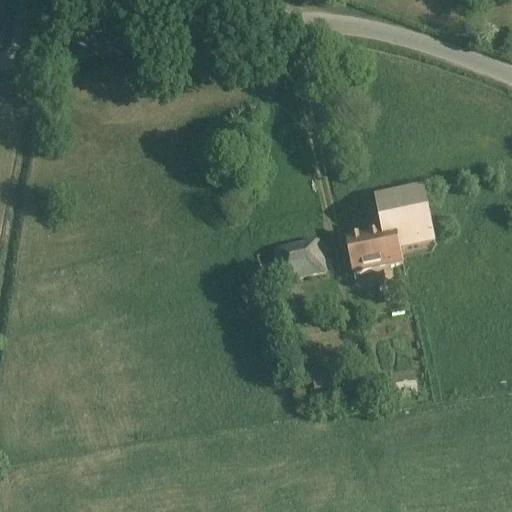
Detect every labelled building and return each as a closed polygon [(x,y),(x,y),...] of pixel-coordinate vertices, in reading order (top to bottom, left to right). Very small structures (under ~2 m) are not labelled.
[(429,209),(424,189),(375,200),(382,235),(348,242),(355,276),(403,266),(401,253),(436,246),(429,209)] [(275,254),(279,273),(281,285),(326,275),(319,244),(275,254)] [(391,295),(394,294),(390,277),(378,280),(382,297),(385,296),(386,302),(393,301),(391,295)] [(275,298),(280,322),(299,318),(293,294),(275,298)] [(342,374),(313,378),(315,392),(344,388),(342,374)]
